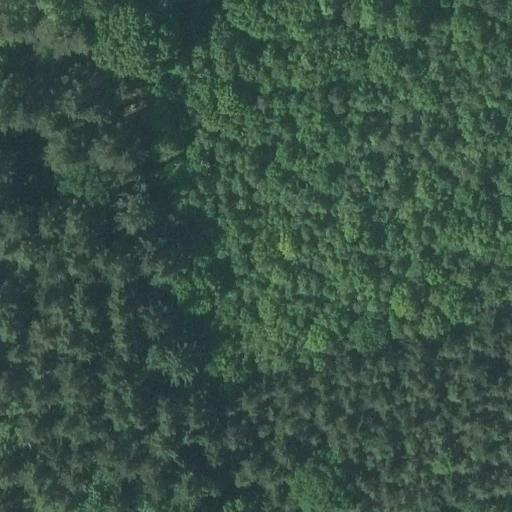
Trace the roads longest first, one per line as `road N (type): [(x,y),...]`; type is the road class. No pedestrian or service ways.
road 1 (track): [(142,45),(255,511)]
road 2 (track): [(142,45),(296,0)]
road 3 (track): [(0,86),(142,45)]
road 4 (track): [(385,511),(511,474)]
